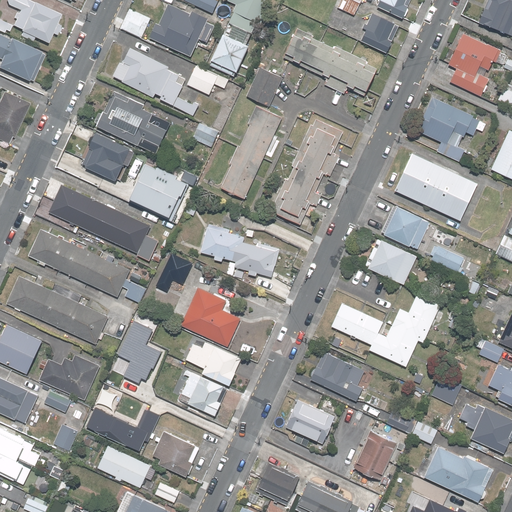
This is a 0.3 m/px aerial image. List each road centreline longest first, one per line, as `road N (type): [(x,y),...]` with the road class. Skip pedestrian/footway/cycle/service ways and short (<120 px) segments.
road 1 (residential): [(446,0),(209,511)]
road 2 (residential): [(109,0),(0,238)]
